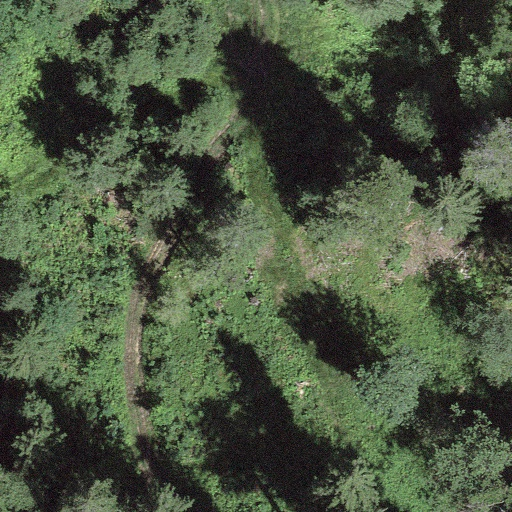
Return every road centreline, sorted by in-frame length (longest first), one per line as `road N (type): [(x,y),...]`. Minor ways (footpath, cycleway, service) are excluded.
road 1 (track): [(250,0),(264,52),(158,192),(133,359),(150,438),(125,475),(88,493),(0,479)]
road 2 (track): [(0,189),(97,147),(264,52),(413,0)]
